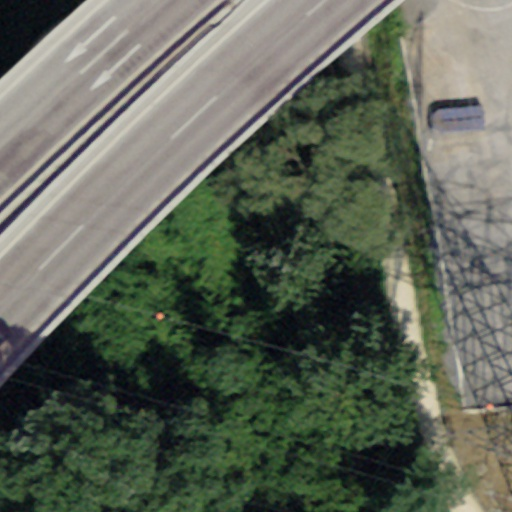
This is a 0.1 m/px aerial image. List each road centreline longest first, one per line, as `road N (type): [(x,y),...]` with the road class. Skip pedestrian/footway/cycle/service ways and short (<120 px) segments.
road 1 (track): [(324,0),(379,266),(463,511)]
road 2 (motorway): [(0,307),(148,156),(323,0)]
road 3 (motorway): [(162,0),(0,151)]
